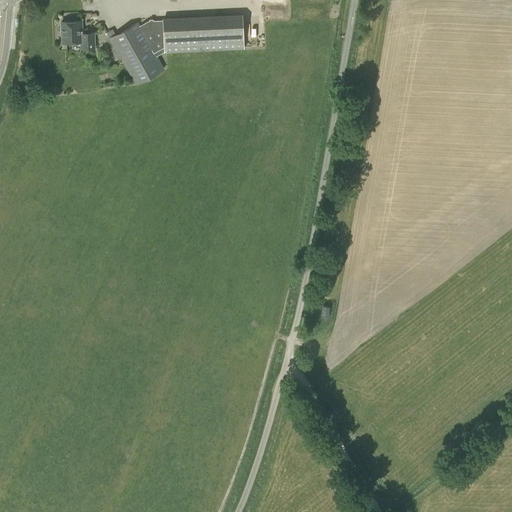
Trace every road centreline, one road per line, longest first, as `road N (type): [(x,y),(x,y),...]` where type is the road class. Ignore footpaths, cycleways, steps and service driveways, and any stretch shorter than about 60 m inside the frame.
road 1 (unclassified): [(355,0),(284,369)]
road 2 (unclassified): [(284,369),(374,511)]
road 3 (unclassified): [(284,369),(239,511)]
